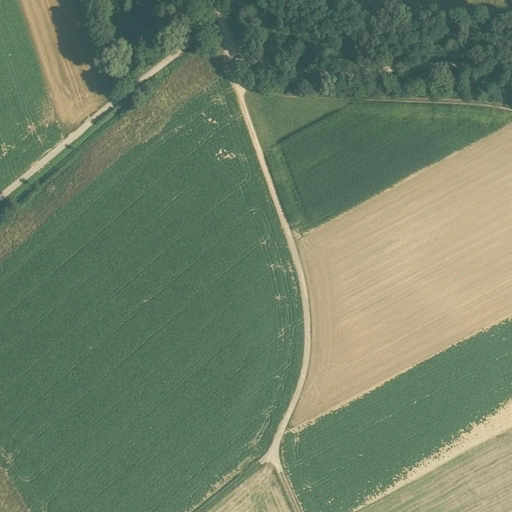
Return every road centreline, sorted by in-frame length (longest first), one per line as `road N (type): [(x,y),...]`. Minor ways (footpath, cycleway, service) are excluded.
road 1 (track): [(230,47),(315,316),(310,384),(281,458)]
road 2 (track): [(511,70),(299,80),(230,47),(222,0)]
road 3 (track): [(195,0),(196,46),(0,209)]
road 4 (track): [(245,100),(256,93),(511,113)]
road 5 (track): [(216,511),(281,458),(305,511)]
road 6 (track): [(511,93),(389,83),(386,76)]
